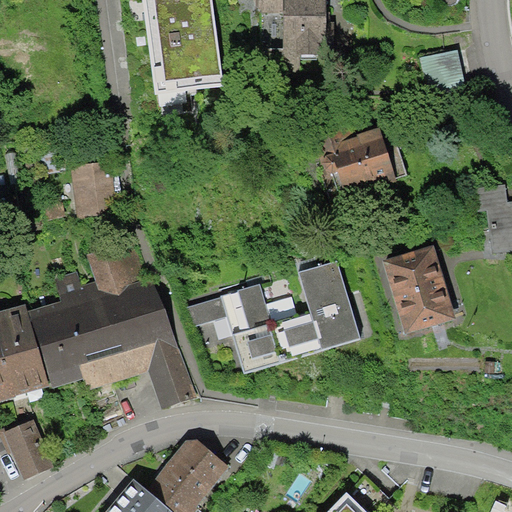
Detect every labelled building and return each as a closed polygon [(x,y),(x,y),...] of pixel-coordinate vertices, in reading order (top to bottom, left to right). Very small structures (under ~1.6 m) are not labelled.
[(214,0),(144,0),(156,94),(226,85),(214,0)] [(324,0),(261,0),(262,17),(283,16),(284,52),(269,52),(270,75),(299,74),(298,54),(334,53),(333,26),(325,26),(324,0)] [(456,54),(420,62),(429,101),(465,94),(456,54)] [(408,179),(391,129),(356,141),(350,126),(315,139),(329,180),(342,175),(351,199),(408,179)] [(116,161),(71,166),(77,222),(123,217),(116,161)] [(506,189),(481,192),(489,255),(511,251),(511,205),(508,206),(506,189)] [(140,238),(87,256),(96,281),(83,286),(78,272),(55,280),(62,299),(27,311),(51,385),(53,388),(85,377),(90,390),(150,370),(163,409),(196,398),(140,238)] [(434,249),(383,265),(407,337),(457,320),(434,249)] [(337,265),(301,276),(312,311),(269,324),(259,290),(188,312),(193,329),(229,318),(249,382),(378,341),(361,289),(346,294),(337,265)] [(0,339),(16,396),(51,385),(27,311),(25,303),(0,310),(0,339)] [(0,400),(16,396),(0,339),(0,400)] [(33,419),(4,431),(26,486),(55,475),(33,419)] [(190,434),(146,489),(174,511),(195,511),(231,466),(190,434)] [(174,511),(146,489),(133,478),(105,511),(174,511)] [(368,511),(348,491),(326,511),(368,511)]
